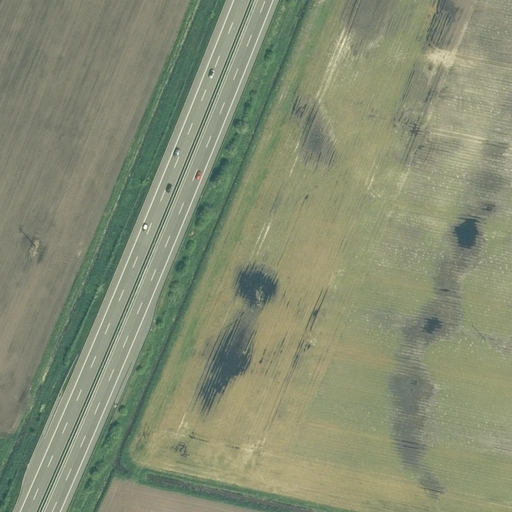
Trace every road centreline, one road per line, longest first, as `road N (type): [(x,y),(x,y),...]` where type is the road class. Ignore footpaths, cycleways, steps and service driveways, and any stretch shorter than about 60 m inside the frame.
road 1 (motorway): [(52,511),(263,0)]
road 2 (motorway): [(238,0),(28,511)]
